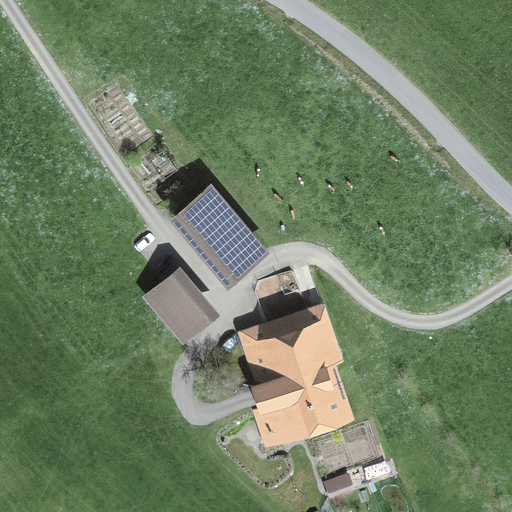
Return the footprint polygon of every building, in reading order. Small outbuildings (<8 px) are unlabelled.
[(180,225),(225,281),(254,258),(209,202),(180,225)] [(208,313),(175,274),(152,294),(185,332),(208,313)] [(276,436),(342,412),(310,326),(324,321),(318,305),(239,334),(276,436)] [(386,464),(364,471),(368,482),(389,475),(386,464)] [(336,482),(341,494),(361,486),(357,474),(336,482)]
